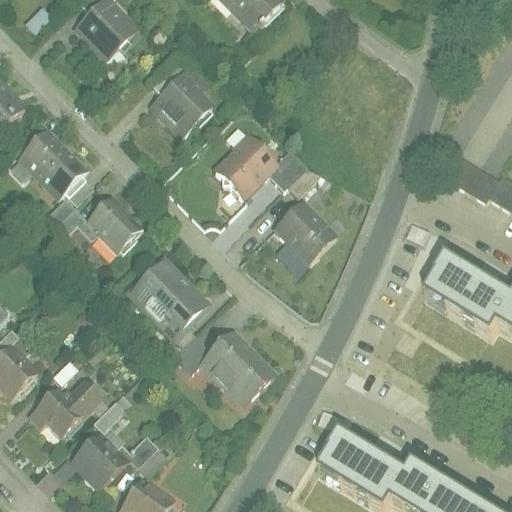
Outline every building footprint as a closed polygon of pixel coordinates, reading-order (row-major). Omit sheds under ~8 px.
[(215,0),(255,42),(288,12),(276,0),(215,0)] [(75,36),(108,69),(135,42),(102,10),(75,36)] [(22,28),(31,38),(47,25),(38,15),(22,28)] [(511,56),(504,52),(471,108),(485,116),(498,93),(503,95),(511,80),(511,56)] [(159,114),(189,147),(217,122),(187,89),(159,114)] [(0,145),(26,120),(0,93),(0,145)] [(19,169),(59,209),(85,183),(46,142),(19,169)] [(274,169),(251,146),(219,178),(242,201),(274,169)] [(439,178),(511,218),(511,188),(451,155),(439,178)] [(86,228),(115,261),(138,241),(109,208),(86,228)] [(275,245),(310,276),(337,244),(303,214),(275,245)] [(511,303),(448,266),(425,304),(490,342),(495,333),(511,343),(511,303)] [(151,276),(128,300),(151,321),(173,297),(151,276)] [(173,297),(151,321),(173,342),(196,318),(173,297)] [(241,418),(270,391),(229,348),(200,375),(241,418)] [(0,363),(0,391),(16,407),(36,386),(6,357),(0,363)] [(30,416),(58,445),(99,403),(83,387),(61,409),(49,397),(30,416)] [(144,441),(123,460),(144,484),(165,464),(144,441)] [(339,443),(316,481),(367,511),(385,511),(386,511),(387,511),(472,511),(408,474),(404,482),(339,443)] [(69,471),(98,498),(121,474),(92,447),(69,471)] [(161,511),(131,496),(122,511),(161,511)]
